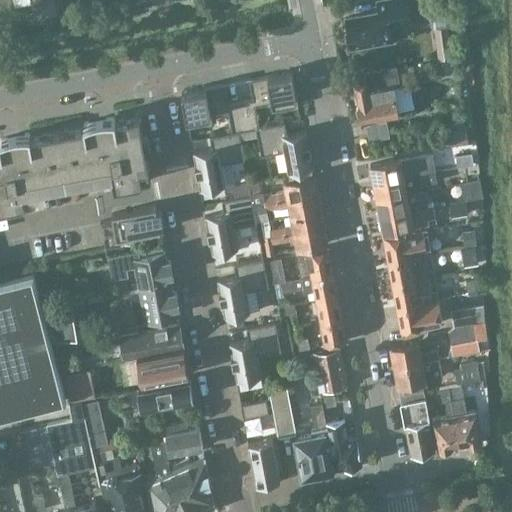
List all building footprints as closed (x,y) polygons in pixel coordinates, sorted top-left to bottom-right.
[(29,0),(34,18),(49,15),(45,0),(29,0)] [(45,0),(49,15),(64,12),(61,0),(45,0)] [(349,42),(350,47),(392,39),(389,23),(411,19),(407,0),(376,0),(379,11),(344,17),(347,30),(344,33),(345,40),(349,42)] [(357,105),(355,108),(356,114),(359,116),(360,116),(361,120),(399,113),(394,84),(398,83),(394,65),(362,71),(363,76),(353,78),(358,105),(357,105)] [(245,128),(255,126),(258,125),(254,104),(272,101),(273,109),(297,104),(291,70),(248,78),(252,98),(239,100),(245,128)] [(231,131),(238,130),(245,128),(239,100),(227,102),(223,83),(181,91),(187,126),(212,121),(210,113),(227,110),(231,131)] [(38,179),(65,174),(92,169),(93,169),(94,176),(111,173),(114,187),(127,184),(142,181),(142,179),(141,180),(139,169),(146,167),(147,170),(149,170),(145,150),(149,149),(146,135),(142,136),(138,115),(115,119),(114,117),(109,117),(106,117),(98,117),(90,120),(83,123),(83,125),(57,130),(30,136),(30,133),(21,133),(13,134),(6,136),(3,137),(0,138),(0,208),(11,206),(25,204),(22,190),(39,186),(38,179)] [(258,125),(255,126),(260,154),(283,150),(287,172),(313,167),(305,129),(286,132),(284,120),(258,125)] [(441,130),(443,145),(468,142),(465,126),(464,126),(463,120),(443,123),(444,130),(441,130)] [(238,130),(231,131),(209,135),(211,148),(192,151),(200,189),(225,184),(221,162),(244,158),(238,130)] [(468,143),(457,144),(460,163),(471,161),(468,143)] [(369,163),(372,181),(426,171),(424,159),(412,161),(411,156),(369,163)] [(434,169),(426,171),(372,181),(375,197),(407,191),(422,188),(421,182),(436,180),(434,169)] [(263,194),(264,201),(318,191),(315,174),(284,180),(286,190),(263,194)] [(248,180),(252,204),(264,201),(262,189),(259,190),(257,178),(248,180)] [(479,179),(448,185),(451,200),(481,195),(479,179)] [(288,204),(290,214),(322,208),(318,191),(264,201),(265,208),(288,204)] [(375,197),(378,214),(432,204),(431,197),(409,201),(407,191),(375,197)] [(224,211),(204,215),(212,252),(238,247),(233,225),(255,221),(250,193),(221,199),(224,211)] [(464,199),(447,201),(449,215),(466,212),(464,199)] [(264,201),(252,204),(254,213),(266,210),(264,201)] [(100,221),(105,246),(119,243),(117,237),(160,228),(155,204),(111,213),(112,218),(100,221)] [(435,216),(432,204),(378,214),(382,231),(428,222),(427,217),(435,216)] [(269,229),(270,235),(325,225),(322,208),(290,214),(292,224),(269,229)] [(256,219),(267,217),(266,211),(254,213),(256,219)] [(273,252),(267,217),(256,219),(256,221),(260,220),(265,249),(269,252),(273,252)] [(433,221),(434,232),(455,231),(454,219),(433,221)] [(325,225),(270,235),(272,241),(294,237),(296,247),(328,241),(325,225)] [(383,235),(387,259),(429,251),(424,227),(383,235)] [(134,265),(138,289),(170,283),(168,274),(172,271),(170,261),(165,260),(164,251),(162,251),(161,245),(109,255),(112,270),(123,268),(123,267),(134,265)] [(474,245),(460,248),(463,265),(477,262),(474,245)] [(301,276),(333,270),(328,246),(297,252),(301,276)] [(387,259),(392,282),(428,275),(428,276),(433,275),(429,251),(387,259)] [(268,284),(263,261),(263,257),(233,262),(236,274),(217,278),(224,316),(250,311),(249,309),(259,307),(255,287),(268,284)] [(284,295),(283,290),(281,280),(283,279),(282,272),(272,274),(269,261),(268,260),(263,261),(268,284),(274,283),(277,296),(284,295)] [(301,276),(283,279),(281,280),(283,290),(303,286),(304,291),(314,289),(315,297),(337,293),(333,270),(301,276)] [(0,416),(66,400),(33,271),(0,279),(0,416)] [(428,275),(392,282),(396,305),(437,298),(436,289),(431,290),(428,276),(428,275)] [(172,292),(170,283),(138,289),(129,291),(135,322),(177,314),(174,305),(178,301),(176,293),(172,292)] [(337,293),(315,297),(320,320),(341,316),(337,293)] [(442,321),(437,298),(396,305),(401,329),(442,321)] [(482,302),(449,308),(452,325),(473,321),(483,319),(482,302)] [(53,306),(60,338),(77,335),(71,303),(53,306)] [(346,340),(341,316),(320,320),(324,344),(346,340)] [(248,338),(229,342),(236,379),(262,374),(258,352),(280,348),(279,343),(287,342),(283,322),(276,324),(275,320),(246,326),(248,338)] [(447,328),(449,342),(476,337),(473,321),(452,325),(447,328)] [(182,346),(180,336),(178,323),(120,335),(124,357),(182,346)] [(308,337),(297,339),(299,349),(310,347),(308,337)] [(63,353),(80,350),(78,338),(60,341),(63,353)] [(393,363),(437,355),(436,347),(428,348),(428,350),(419,351),(416,338),(389,343),(393,363)] [(340,346),(313,351),(320,387),(347,382),(340,346)] [(182,347),(139,355),(142,379),(187,370),(182,347)] [(440,373),(437,355),(393,363),(397,383),(424,378),(424,376),(440,373)] [(461,366),(453,367),(456,383),(479,378),(475,358),(460,361),(461,366)] [(83,371),(69,373),(73,399),(87,396),(83,371)] [(192,399),(189,377),(145,385),(147,398),(133,400),(135,409),(162,404),(163,413),(177,411),(175,402),(192,399)] [(460,384),(447,386),(453,414),(459,444),(468,442),(471,444),(477,443),(478,440),(481,439),(475,409),(465,410),(460,384)] [(285,386),(269,389),(277,435),(278,435),(279,438),(289,436),(288,433),(294,432),(285,386)] [(453,414),(447,386),(437,388),(438,401),(444,400),(446,414),(431,417),(437,448),(440,447),(442,450),(448,449),(450,445),(459,444),(453,414)] [(403,401),(400,402),(410,453),(414,452),(416,455),(422,454),(423,450),(434,448),(424,397),(422,397),(420,389),(402,393),(403,401)] [(265,397),(241,402),(243,415),(268,411),(265,397)] [(46,422),(64,505),(79,502),(75,486),(98,480),(98,483),(100,482),(106,511),(127,511),(120,475),(123,474),(121,465),(120,465),(118,455),(106,457),(104,449),(92,452),(91,446),(108,442),(101,411),(84,415),(81,399),(69,402),(72,417),(46,422)] [(327,443),(330,443),(326,421),(322,402),(309,405),(313,424),(315,423),(316,429),(310,430),(311,434),(294,437),(301,475),(304,474),(306,477),(316,475),(316,472),(332,469),(327,443)] [(150,407),(131,411),(133,424),(153,420),(150,407)] [(356,436),(349,437),(345,417),(326,421),(330,443),(334,468),(347,466),(347,468),(357,466),(357,464),(361,463),(356,436)] [(201,445),(197,425),(187,427),(186,420),(166,424),(171,451),(201,445)] [(45,423),(20,428),(23,442),(48,436),(45,423)] [(272,435),(248,440),(256,481),(262,480),(263,484),(274,481),(274,478),(280,477),(272,435)] [(23,442),(25,454),(51,449),(48,436),(23,442)] [(150,444),(155,471),(161,468),(163,473),(171,469),(169,466),(163,441),(150,444)] [(54,462),(51,449),(25,454),(28,467),(54,462)] [(171,469),(163,473),(178,511),(191,511),(198,509),(197,508),(212,501),(203,455),(190,461),(188,457),(169,466),(171,469)] [(148,511),(138,462),(121,465),(123,474),(120,475),(127,511),(148,511)] [(150,511),(178,511),(163,473),(161,468),(155,471),(157,476),(145,481),(150,511)] [(15,469),(4,472),(6,481),(17,479),(15,469)] [(98,511),(96,499),(79,502),(64,505),(65,511),(98,511)]
